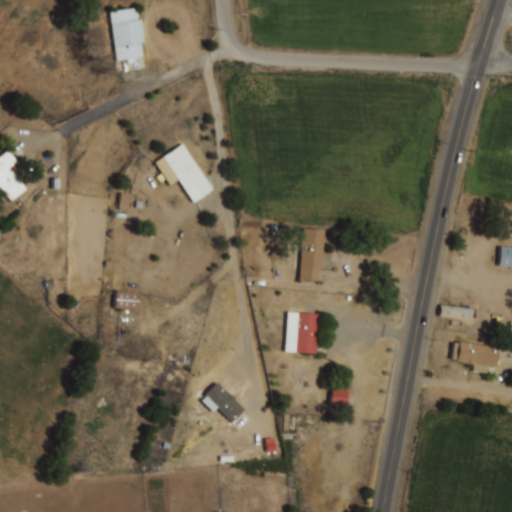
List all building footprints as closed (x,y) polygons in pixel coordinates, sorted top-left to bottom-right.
[(109,11),(136,7),(138,19),(141,19),(145,44),(141,44),(142,57),(134,58),(134,62),(128,63),(127,60),(116,61),(109,11)] [(181,143),(212,189),(193,202),(178,180),(170,186),(154,162),(181,143)] [(0,156),(7,151),(16,162),(13,165),(19,173),(15,176),(26,190),(10,203),(1,191),(0,191),(0,156)] [(302,230),(323,232),(319,282),(298,280),(302,230)] [(497,267),(511,267),(511,247),(497,247),(497,267)] [(112,309),(136,309),(136,295),(112,295),(112,309)] [(438,317),(468,317),(468,307),(438,307),(438,317)] [(293,312),(318,314),(315,353),(290,351),(293,312)] [(459,342),(497,348),(495,366),(489,365),(487,374),(472,372),(473,366),(456,363),(456,360),(452,360),(454,344),(458,345),(459,342)] [(218,381),(246,411),(231,424),(217,409),(214,412),(202,400),(205,396),(203,394),(218,381)] [(329,406),(345,406),(345,388),(329,388),(329,406)] [(272,451),(272,441),(255,441),(255,452),(272,451)]
